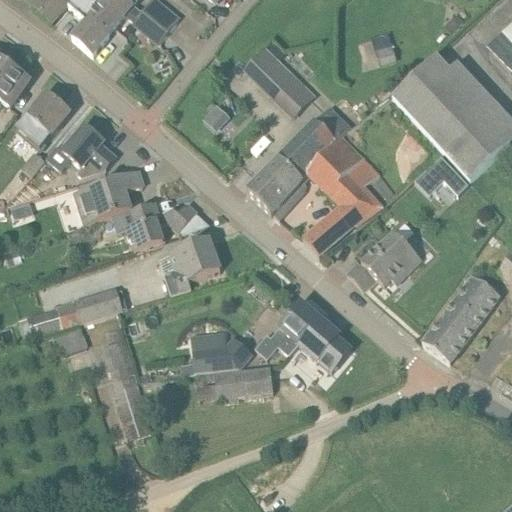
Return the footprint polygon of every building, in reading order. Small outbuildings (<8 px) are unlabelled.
[(52,26),(67,9),(74,0),(39,0),(32,9),(52,26)] [(74,0),(67,9),(85,27),(72,42),(92,60),(116,30),(96,14),(101,7),(95,2),(96,0),(74,0)] [(96,0),(95,2),(101,7),(96,14),(116,30),(126,18),(134,25),(133,27),(159,48),(168,37),(142,15),(134,9),(123,0),(96,0)] [(123,0),(134,9),(140,0),(123,0)] [(168,37),(178,24),(179,23),(153,2),(142,15),(168,37)] [(458,19),(445,31),(452,38),(464,26),(458,19)] [(511,83),(511,46),(494,64),(511,83)] [(393,51),(376,55),(380,68),(396,63),(393,51)] [(268,54),(248,75),(294,119),(314,100),(268,54)] [(0,82),(9,70),(0,64),(0,82)] [(0,103),(10,111),(30,84),(29,83),(28,84),(9,70),(0,82),(0,103)] [(17,132),(41,152),(51,139),(52,139),(70,118),(56,106),(58,104),(51,98),(49,100),(46,97),(28,119),(17,132)] [(218,107),(205,121),(220,134),(233,119),(218,107)] [(298,187),(307,178),(343,142),(349,135),(328,113),(288,154),(265,177),(248,195),(248,194),(246,196),(271,219),(301,190),(298,187)] [(80,173),(76,177),(82,182),(106,175),(116,163),(101,150),(104,146),(84,130),(62,156),(56,151),(46,163),(61,176),(66,169),(70,165),(80,173)] [(343,142),(307,178),(338,215),(303,244),(319,261),(382,209),(365,191),(378,178),(343,142)] [(9,183),(21,193),(31,181),(43,167),(31,157),(9,183)] [(467,189),(441,163),(415,189),(427,201),(444,184),(457,198),(467,189)] [(82,230),(131,215),(125,196),(143,191),(138,175),(71,198),(82,230)] [(154,209),(131,216),(129,217),(136,232),(128,234),(136,256),(161,247),(155,228),(165,225),(179,236),(196,218),(186,209),(178,218),(173,214),(158,219),(154,209)] [(361,269),(384,291),(401,274),(407,281),(421,267),(392,239),(361,269)] [(209,244),(190,251),(169,259),(174,275),(164,279),(171,300),(191,294),(188,286),(220,274),(209,244)] [(511,260),(497,278),(511,290),(511,260)] [(450,369),(451,368),(499,300),(471,281),(422,348),(450,369)] [(73,307),(27,321),(32,340),(62,331),(62,333),(79,327),(121,315),(115,294),(73,307)] [(267,364),(278,351),(279,350),(289,359),(320,323),(301,307),(272,343),(267,339),(254,353),(267,364)] [(143,335),(139,320),(123,324),(128,340),(143,335)] [(320,323),(289,359),(308,376),(318,365),(339,340),(320,323)] [(81,332),(56,340),(62,359),(87,351),(81,332)] [(109,349),(103,351),(113,384),(109,385),(128,447),(153,440),(120,332),(104,337),(109,349)] [(206,373),(206,378),(247,373),(242,363),(251,359),(242,340),(205,358),(212,370),(206,373)] [(248,374),(247,373),(206,378),(195,379),(198,405),(273,397),(270,372),(248,374)]
